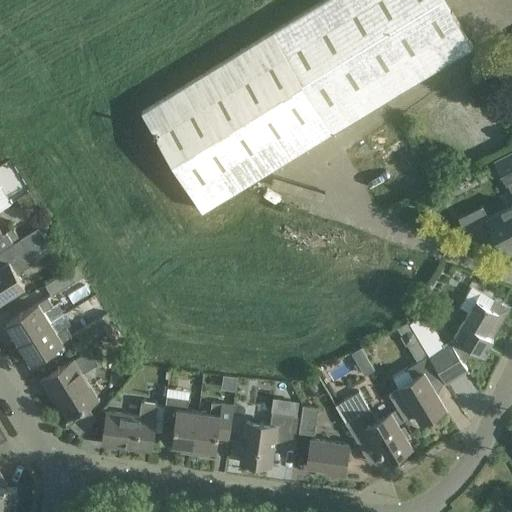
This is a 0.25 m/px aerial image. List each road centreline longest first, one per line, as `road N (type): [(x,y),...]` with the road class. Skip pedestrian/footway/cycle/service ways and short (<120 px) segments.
road 1 (residential): [(333,511),(58,477)]
road 2 (residential): [(511,382),(476,454),(447,492),(415,511)]
